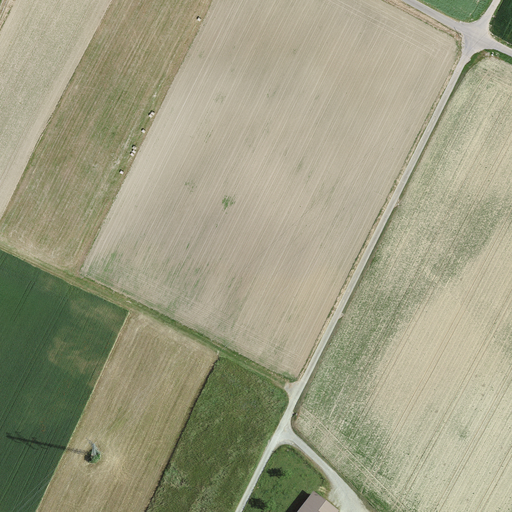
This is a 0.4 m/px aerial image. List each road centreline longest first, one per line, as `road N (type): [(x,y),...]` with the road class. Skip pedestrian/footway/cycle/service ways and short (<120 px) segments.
road 1 (track): [(497,0),(238,511)]
road 2 (track): [(403,0),(511,54)]
